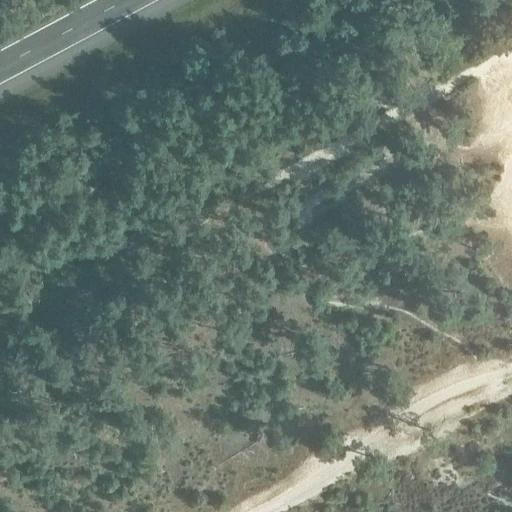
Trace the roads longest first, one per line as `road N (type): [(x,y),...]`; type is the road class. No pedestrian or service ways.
road 1 (track): [(511,372),(260,511)]
road 2 (motorway): [(0,72),(137,0)]
